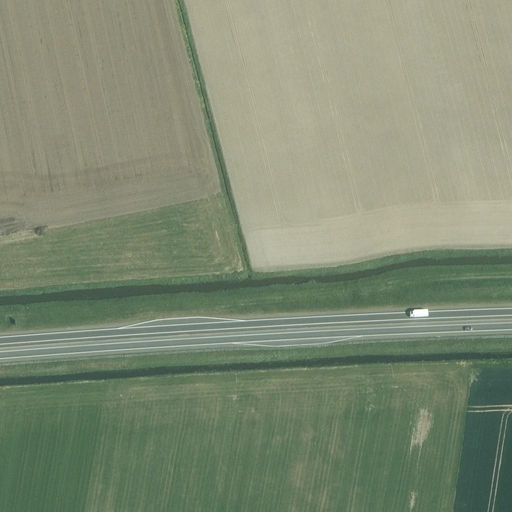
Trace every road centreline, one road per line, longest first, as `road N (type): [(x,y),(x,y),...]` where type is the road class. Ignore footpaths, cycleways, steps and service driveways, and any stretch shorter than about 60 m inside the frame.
road 1 (trunk): [(511,312),(0,341)]
road 2 (trunk): [(0,356),(511,328)]
